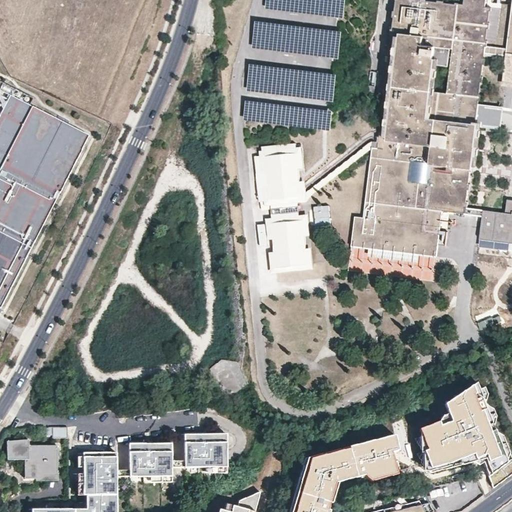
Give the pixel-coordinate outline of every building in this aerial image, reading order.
[(264,0),(264,10),(343,16),(343,0),(264,0)] [(482,58),(482,54),(492,55),(509,57),(508,64),(511,64),(511,0),(505,49),(485,47),(486,41),(484,40),(485,29),(488,30),(488,23),(486,23),(488,12),(490,12),(490,8),(484,7),(484,0),(462,0),(462,5),(458,5),(458,3),(453,3),(453,4),(443,3),(443,1),(436,1),(436,2),(425,1),(425,0),(395,0),(394,11),(392,11),(391,17),(393,18),(391,29),(390,29),(389,35),(391,36),(389,47),(388,46),(387,54),(388,54),(387,65),(385,65),(384,72),(386,72),(385,83),(383,83),(382,90),(384,91),(382,101),(381,101),(380,108),(382,108),(380,118),(379,118),(378,126),(379,126),(378,137),(377,137),(376,142),(371,141),(325,176),(326,183),(367,151),(371,148),(367,183),(363,217),(354,216),(350,246),(436,256),(438,244),(439,230),(440,226),(442,211),(449,211),(463,213),(464,207),(466,207),(466,202),(464,201),(465,190),(468,190),(468,184),(466,184),(468,172),(470,172),(470,169),(476,125),(474,124),(476,107),(477,101),(479,101),(480,94),(478,94),(479,83),(481,83),(482,76),(480,76),(481,65),(483,66),(484,59),(482,58)] [(337,57),(340,29),(254,20),(251,48),(337,57)] [(332,106),(335,71),(248,64),(245,96),(244,96),(242,122),(330,129),(332,106)] [(17,88),(13,95),(31,104),(35,98),(17,88)] [(0,305),(28,253),(90,135),(31,104),(13,95),(11,93),(0,114),(0,305)] [(474,124),(476,125),(485,126),(487,108),(476,107),(474,124)] [(294,143),(260,146),(261,156),(254,157),(258,201),(269,201),(270,205),(270,209),(297,206),(297,203),(305,202),(311,195),(313,193),(326,183),(325,176),(311,187),(305,192),(300,196),(299,182),(296,153),(294,143)] [(463,213),(482,216),(479,240),(511,243),(511,201),(506,201),(505,214),(466,207),(464,207),(463,213)] [(297,211),(271,214),(271,217),(272,223),(270,223),(272,238),(273,251),(275,267),(306,264),(305,248),(304,235),(302,215),(297,215),(297,214),(297,211)] [(449,211),(442,211),(440,226),(447,227),(449,211)] [(308,235),(306,214),(297,214),(297,215),(302,215),(304,235),(308,235)] [(446,245),(447,231),(439,230),(438,244),(446,245)] [(436,256),(350,246),(348,261),(435,271),(436,256)] [(306,264),(275,267),(273,251),(268,252),(270,273),(312,268),(311,264),(310,247),(305,248),(306,264)] [(509,459),(482,385),(454,405),(461,423),(449,427),(447,421),(424,430),(440,472),(480,457),(482,463),(492,459),(494,465),(509,459)] [(395,424),(399,437),(319,461),(302,511),(340,511),(346,484),(365,477),(374,476),(377,484),(418,471),(403,421),(395,424)] [(67,429),(52,430),(52,440),(67,440),(67,429)] [(225,435),(182,435),(182,469),(225,468),(225,435)] [(35,474),(56,474),(56,447),(28,446),(28,441),(6,443),(7,460),(24,460),(24,479),(35,479),(35,474)] [(170,444),(127,445),(128,478),(170,478),(170,444)] [(116,511),(116,454),(81,454),(82,496),(84,496),(84,510),(30,511),(29,511),(116,511)] [(214,511),(255,511),(260,490),(241,497),(238,507),(227,504),(226,511),(215,509),(214,511)] [(422,511),(418,503),(416,501),(378,506),(365,509),(365,508),(353,511),(422,511)] [(426,502),(418,503),(422,511),(430,511),(431,511),(426,502)]
